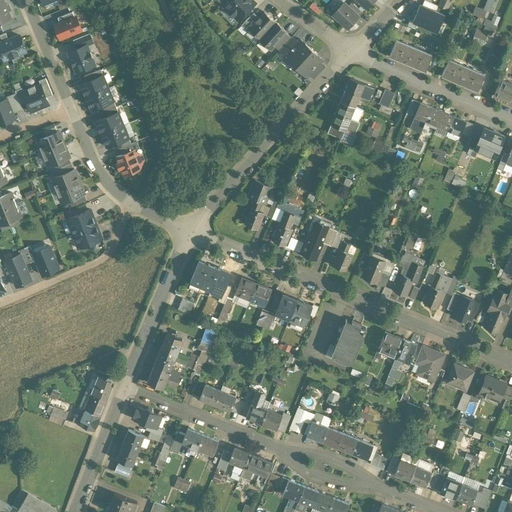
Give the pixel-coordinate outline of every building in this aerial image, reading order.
[(0,0),(0,23),(11,19),(8,12),(9,11),(7,5),(5,6),(2,0),(0,0)] [(229,0),(224,6),(228,10),(227,12),(228,14),(230,16),(232,17),(234,17),(238,20),(255,3),(251,0),(229,0)] [(357,0),(366,8),(373,0),(357,0)] [(434,11),(437,6),(424,0),(422,6),(434,11)] [(440,0),(438,6),(447,10),(451,0),(440,0)] [(347,7),(343,3),(332,15),(347,29),(358,17),(358,16),(347,7)] [(362,12),(351,3),(347,7),(358,16),(362,12)] [(444,15),(434,11),(422,6),(419,5),(412,21),(417,23),(437,32),(444,15)] [(475,7),(471,14),(477,16),(480,10),(475,7)] [(486,12),(480,10),(477,16),(482,19),(486,12)] [(72,12),(57,18),(59,24),(74,18),(72,12)] [(255,22),(248,29),(248,30),(259,40),(275,23),(264,13),(255,22)] [(59,24),(56,25),(61,38),(81,30),(76,17),(74,18),(59,24)] [(250,17),(241,26),(246,32),(248,30),(248,29),(255,22),(250,17)] [(414,29),(417,23),(412,21),(409,20),(407,26),(414,29)] [(275,23),(259,40),(270,50),(274,46),(286,33),(275,23)] [(482,40),(486,32),(475,27),(471,35),(482,40)] [(286,33),(274,46),(279,51),(280,50),(280,49),(291,38),(286,33)] [(5,34),(0,35),(0,43),(8,40),(5,34)] [(84,35),(73,40),(77,49),(86,45),(86,46),(88,45),(84,35)] [(8,40),(0,43),(0,52),(3,60),(22,53),(26,51),(19,36),(8,40)] [(291,38),(280,49),(280,50),(285,54),(297,41),(292,36),(291,38)] [(285,54),(284,56),(295,67),(311,50),(299,39),(285,54)] [(396,41),(389,56),(407,63),(413,48),(396,41)] [(77,49),(68,53),(71,59),(70,59),(73,66),(76,72),(94,65),(91,58),(92,58),(89,51),(89,52),(86,46),(86,45),(77,49)] [(431,56),(413,48),(407,63),(425,71),(431,56)] [(311,50),(295,67),(305,76),(306,77),(308,75),(320,62),(322,60),(311,50)] [(22,53),(11,57),(13,63),(24,58),(22,53)] [(483,76),(448,61),(441,76),(476,91),(483,76)] [(320,62),(308,75),(313,80),(325,67),(320,62)] [(305,76),(295,67),(290,72),(300,82),(305,76)] [(100,70),(84,77),(86,82),(103,75),(100,70)] [(86,82),(80,84),(83,90),(85,91),(87,96),(85,97),(86,97),(108,88),(103,75),(86,82)] [(338,106),(349,79),(345,77),(334,104),(338,106)] [(38,81),(40,85),(40,84),(46,98),(52,95),(45,78),(38,81)] [(372,88),(350,79),(346,90),(359,95),(368,99),(372,88)] [(511,86),(500,81),(494,96),(511,103),(511,86)] [(22,92),(25,99),(31,112),(49,104),(46,98),(40,84),(40,85),(35,87),(34,85),(27,88),(28,89),(23,92),(22,92)] [(15,93),(19,102),(25,99),(22,92),(23,92),(21,88),(14,91),(15,93)] [(108,88),(86,97),(86,98),(87,97),(89,103),(89,105),(91,110),(97,108),(113,101),(108,88)] [(378,103),(391,106),(394,91),(381,88),(378,103)] [(359,95),(346,90),(341,101),(354,107),(359,95)] [(6,99),(12,114),(22,110),(19,102),(15,93),(5,97),(6,99)] [(6,99),(0,101),(0,124),(14,118),(12,114),(6,99)] [(113,101),(97,108),(99,114),(115,107),(113,101)] [(354,107),(341,101),(336,113),(358,122),(363,110),(354,107)] [(431,108),(420,103),(415,117),(426,121),(431,108)] [(115,107),(99,114),(101,119),(118,112),(115,107)] [(443,112),(431,108),(426,121),(424,125),(435,129),(437,127),(443,112)] [(123,125),(118,112),(101,119),(96,121),(98,127),(100,128),(102,133),(101,134),(123,125)] [(454,117),(443,112),(437,127),(448,131),(454,117)] [(358,122),(336,113),(331,125),(345,130),(355,135),(360,123),(358,122)] [(454,117),(448,131),(459,135),(465,121),(454,117)] [(366,133),(375,136),(381,123),(371,119),(366,133)] [(467,123),(462,134),(469,137),(474,125),(467,123)] [(319,130),(305,124),(303,130),(317,135),(319,130)] [(123,125),(101,134),(106,147),(112,145),(128,138),(123,125)] [(345,130),(331,125),(327,133),(341,139),(345,130)] [(55,127),(43,132),(46,137),(57,133),(55,127)] [(475,149),(495,158),(504,137),(488,130),(487,133),(482,131),(475,149)] [(46,137),(37,141),(42,154),(64,145),(59,132),(57,133),(46,137)] [(128,138),(112,145),(114,151),(119,148),(131,144),(128,138)] [(369,149),(377,153),(381,144),(373,140),(369,149)] [(131,144),(119,148),(122,155),(133,150),(134,151),(139,148),(136,141),(131,144)] [(64,145),(42,154),(47,167),(50,165),(67,159),(69,158),(64,145)] [(122,155),(116,157),(118,163),(116,164),(119,170),(120,169),(123,176),(140,169),(140,168),(140,166),(141,166),(141,165),(143,160),(141,155),(138,157),(138,156),(136,157),(134,151),(133,150),(122,155)] [(509,155),(504,153),(497,169),(502,171),(509,155)] [(67,159),(50,165),(53,171),(57,169),(69,164),(67,159)] [(69,164),(57,169),(60,176),(72,170),(70,164),(69,164)] [(451,171),(448,169),(443,181),(451,184),(454,175),(451,171)] [(60,176),(51,179),(56,191),(79,182),(74,170),(72,170),(60,176)] [(255,180),(248,197),(261,202),(265,204),(271,186),(255,180)] [(79,182),(56,191),(61,203),(82,195),(84,194),(79,182)] [(0,196),(0,211),(16,205),(11,193),(1,196),(0,196)] [(82,195),(69,200),(72,206),(85,201),(82,195)] [(279,200),(274,198),(270,206),(275,208),(279,200)] [(254,200),(244,224),(257,230),(264,213),(258,211),(261,202),(254,200)] [(16,205),(0,211),(0,225),(17,218),(21,217),(16,205)] [(275,208),(270,206),(267,215),(271,217),(275,208)] [(90,210),(66,219),(72,234),(96,225),(90,210)] [(284,210),(279,224),(278,224),(272,241),(285,246),(292,230),(286,227),(291,213),(284,210)] [(17,218),(0,225),(3,231),(19,224),(17,218)] [(329,228),(330,224),(321,220),(319,224),(312,221),(308,230),(311,232),(301,254),(315,260),(323,243),(325,244),(331,229),(329,228)] [(96,225),(72,234),(78,249),(102,239),(96,225)] [(331,229),(325,244),(331,246),(337,231),(331,229)] [(297,240),(291,238),(287,247),(293,250),(297,240)] [(350,244),(343,241),(340,249),(347,252),(350,244)] [(33,253),(30,246),(24,248),(30,262),(35,260),(32,253),(33,253)] [(33,253),(32,253),(35,260),(42,275),(58,268),(49,246),(33,253)] [(340,249),(339,249),(335,256),(332,255),(328,264),(345,271),(352,254),(347,252),(340,249)] [(511,249),(510,249),(497,279),(509,284),(511,277),(511,249)] [(380,256),(373,253),(370,261),(377,264),(380,256)] [(24,265),(19,255),(5,261),(16,286),(31,280),(24,264),(24,265)] [(407,257),(402,255),(398,264),(403,266),(400,274),(400,273),(393,290),(406,296),(412,280),(415,281),(421,266),(406,260),(407,257)] [(209,265),(199,260),(189,282),(200,287),(209,265)] [(370,261),(362,277),(375,283),(383,266),(377,264),(370,261)] [(219,269),(209,265),(200,287),(210,291),(219,269)] [(230,273),(219,269),(210,291),(220,295),(221,295),(225,284),(230,273)] [(452,276),(445,293),(451,295),(452,292),(458,279),(452,276)] [(233,299),(232,301),(246,307),(249,300),(256,283),(242,277),(233,299)] [(440,281),(434,278),(430,286),(437,289),(440,281)] [(271,289),(256,283),(249,300),(264,306),(271,289)] [(231,286),(225,284),(221,295),(220,295),(218,301),(224,303),(227,296),(231,286)] [(430,286),(423,303),(436,308),(443,292),(430,286)] [(413,287),(409,297),(414,299),(418,289),(413,287)] [(496,289),(488,309),(490,310),(483,327),(497,333),(504,316),(503,316),(508,303),(504,301),(507,293),(496,289)] [(451,295),(445,309),(452,312),(459,295),(452,292),(451,295)] [(297,300),(282,294),(274,313),(289,319),(297,300)] [(476,303),(459,295),(452,312),(457,314),(456,317),(463,320),(464,317),(469,319),(476,303)] [(224,303),(219,315),(225,317),(232,301),(233,299),(227,296),(224,303)] [(194,302),(182,298),(180,303),(191,308),(194,302)] [(312,306),(297,300),(289,319),(304,326),(312,306)] [(191,308),(180,303),(178,309),(189,314),(191,308)] [(262,310),(256,324),(262,326),(268,313),(262,310)] [(345,320),(332,352),(334,353),(349,359),(352,360),(365,328),(345,320)] [(204,327),(200,339),(210,342),(214,330),(204,327)] [(394,336),(390,334),(389,333),(389,334),(384,332),(385,331),(384,331),(376,350),(395,358),(403,339),(394,336)] [(167,334),(160,349),(176,355),(182,340),(167,334)] [(403,339),(395,358),(399,359),(408,363),(416,344),(415,344),(411,342),(403,339)] [(421,346),(415,362),(420,365),(427,348),(421,346)] [(444,355),(427,348),(420,365),(416,374),(433,381),(444,355)] [(176,355),(160,349),(153,367),(164,372),(166,368),(170,370),(176,355)] [(114,351),(99,358),(102,364),(116,358),(114,351)] [(349,359),(334,353),(332,356),(335,358),(338,359),(340,361),(342,361),(346,362),(348,362),(349,359)] [(198,363),(193,361),(178,356),(176,362),(195,369),(193,373),(199,375),(203,365),(198,363)] [(474,370),(454,361),(447,380),(466,388),(474,370)] [(166,368),(164,372),(153,367),(147,381),(147,382),(163,389),(165,385),(174,388),(180,373),(170,370),(166,368)] [(105,378),(98,375),(91,393),(107,400),(113,385),(110,384),(111,381),(112,379),(111,378),(110,377),(108,376),(107,377),(105,378)] [(505,385),(485,377),(478,394),(498,402),(504,386),(505,385)] [(220,391),(205,385),(200,399),(215,405),(220,391)] [(511,390),(511,389),(504,386),(500,397),(508,401),(511,390)] [(235,397),(220,391),(215,405),(230,411),(235,397)] [(91,393),(90,392),(83,409),(100,416),(107,400),(91,393)] [(330,392),(326,402),(336,407),(337,403),(340,396),(330,392)] [(264,396),(256,393),(246,417),(261,423),(267,409),(260,406),(264,396)] [(462,395),(456,409),(463,412),(469,398),(462,395)] [(66,409),(59,408),(60,400),(48,399),(46,414),(65,417),(66,409)] [(145,409),(145,411),(138,408),(133,420),(147,425),(156,429),(156,428),(156,427),(160,417),(153,414),(154,413),(152,410),(148,409),(145,409)] [(100,416),(83,409),(83,410),(84,410),(79,422),(77,421),(76,424),(94,431),(100,416)] [(282,415),(267,409),(261,423),(276,429),(282,415)] [(328,427),(312,420),(306,435),(322,441),(328,427)] [(308,423),(303,421),(299,432),(304,434),(308,423)] [(156,428),(156,429),(147,425),(145,430),(149,432),(148,436),(159,441),(162,430),(156,428)] [(342,432),(328,427),(322,441),(336,446),(342,432)] [(202,434),(187,429),(182,442),(189,445),(185,455),(193,458),(197,448),(202,434)] [(144,436),(129,430),(123,445),(138,451),(144,436)] [(177,431),(171,446),(178,448),(183,433),(177,431)] [(357,438),(342,432),(336,446),(351,452),(357,438)] [(218,441),(202,434),(197,448),(212,455),(218,441)] [(373,444),(357,438),(351,452),(367,458),(373,444)] [(138,451),(123,445),(116,460),(122,462),(120,466),(128,469),(130,465),(132,466),(138,451)] [(249,453),(234,447),(231,453),(228,461),(237,465),(235,469),(242,471),(249,453)] [(223,450),(216,467),(224,470),(228,461),(231,453),(223,450)] [(272,462),(249,453),(242,471),(240,475),(249,479),(252,470),(258,473),(254,485),(261,488),(272,462)] [(407,462),(410,457),(402,453),(399,458),(407,462)] [(160,459),(155,458),(153,464),(157,466),(156,469),(161,471),(165,461),(160,459)] [(414,466),(399,460),(394,474),(408,480),(414,466)] [(120,466),(117,465),(114,472),(127,477),(130,470),(128,469),(120,466)] [(429,472),(414,466),(408,480),(424,486),(429,472)] [(438,474),(432,471),(426,487),(432,489),(438,474)] [(281,478),(271,474),(267,484),(277,488),(281,478)] [(438,474),(432,489),(437,491),(443,476),(438,474)] [(184,480),(178,478),(174,488),(180,490),(182,485),(184,480)] [(461,484),(445,478),(440,493),(455,498),(461,484)] [(190,483),(184,480),(182,485),(180,490),(186,492),(190,483)] [(304,486),(288,480),(283,494),(298,500),(304,486)] [(476,490),(461,484),(455,498),(470,504),(476,490)] [(319,492),(304,486),(298,500),(295,507),(303,511),(306,503),(313,506),(319,492)] [(54,511),(57,509),(21,489),(11,506),(12,507),(21,511),(54,511)] [(333,497),(319,492),(313,506),(328,511),(333,497)] [(132,511),(136,501),(114,493),(107,511),(110,511),(132,511)] [(344,511),(348,503),(333,497),(328,511),(344,511)] [(11,506),(0,500),(0,511),(8,511),(12,507),(11,506)] [(154,502),(149,511),(162,511),(165,506),(154,502)] [(511,511),(511,503),(509,502),(508,502),(503,511),(511,511)]
